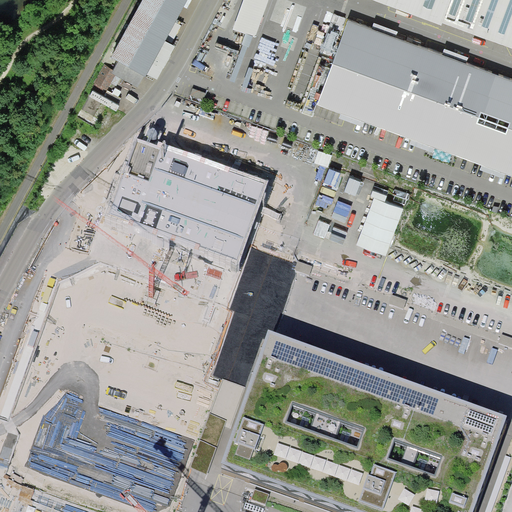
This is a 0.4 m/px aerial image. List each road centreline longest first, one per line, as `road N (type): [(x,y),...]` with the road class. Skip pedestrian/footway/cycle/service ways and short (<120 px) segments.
road 1 (unknown): [(97,156),(178,206),(225,206),(511,306)]
road 2 (unclassified): [(0,294),(41,216),(164,84),(210,0)]
road 3 (unknown): [(267,104),(511,194)]
road 4 (unknown): [(330,0),(511,68)]
